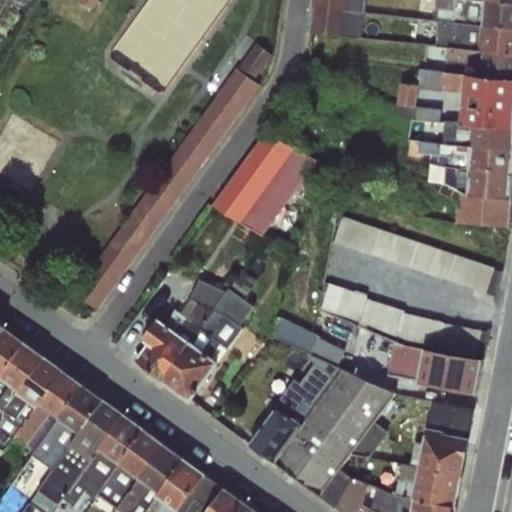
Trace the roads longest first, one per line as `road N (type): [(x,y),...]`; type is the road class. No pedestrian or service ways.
road 1 (unknown): [(76,351),(286,87),(303,0)]
road 2 (residential): [(294,511),(0,295)]
road 3 (residential): [(511,388),(486,511)]
